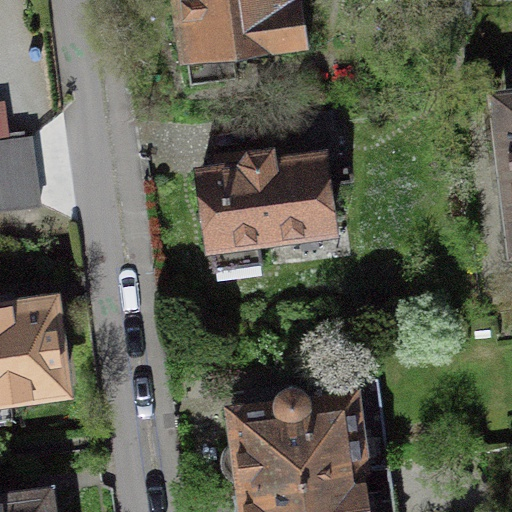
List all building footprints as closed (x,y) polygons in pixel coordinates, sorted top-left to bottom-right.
[(306,35),(300,0),(178,0),(179,5),(186,59),(300,44),(300,46),(310,45),(308,35),(306,35)] [(511,98),(502,100),(511,182),(511,98)] [(2,102),(0,102),(0,209),(39,204),(30,137),(7,140),(5,126),(2,102)] [(201,170),(214,268),(262,261),(259,238),(331,228),(322,156),(337,154),(332,113),(267,121),(271,148),(253,151),(250,152),(247,153),(246,154),(244,156),(243,158),(242,161),(242,163),(232,165),(223,166),(223,167),(201,170)] [(0,417),(9,416),(6,396),(64,388),(52,297),(10,303),(9,300),(0,301),(0,417)] [(242,483),(362,467),(389,463),(384,426),(357,429),(352,392),(307,398),(307,395),(306,393),(304,391),(303,389),(301,387),(299,386),(296,385),(293,385),(291,385),(288,385),(286,386),(284,387),(283,385),(249,389),(250,397),(251,406),(232,408),(237,441),(234,443),(231,445),(229,447),(226,450),(225,452),(224,456),(223,459),(223,463),(224,466),(226,470),(228,473),(230,475),(233,477),(235,479),(239,480),(242,480),(242,483)] [(368,511),(362,467),(242,483),(245,500),(246,511),(368,511)] [(0,511),(47,511),(45,491),(0,496),(0,511)]
